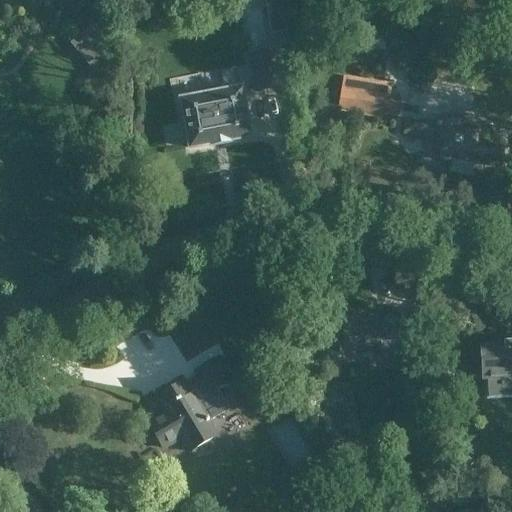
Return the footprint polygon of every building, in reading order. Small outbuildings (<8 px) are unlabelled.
[(135,10),(116,13),(118,29),(138,26),(135,10)] [(71,44),(95,73),(107,63),(92,46),(103,36),(93,25),(71,44)] [(255,92),(281,87),(274,52),(248,57),(255,92)] [(345,76),(340,109),(361,113),(396,119),(400,99),(389,97),(391,84),(345,76)] [(210,145),(211,146),(229,143),(228,142),(249,138),(240,90),(219,94),(218,89),(201,92),(202,97),(181,101),(190,149),(210,145)] [(403,134),(438,140),(435,157),(504,168),(507,149),(477,144),(479,129),(459,126),(460,121),(442,118),(440,126),(406,120),(403,134)] [(346,313),(342,345),(391,352),(396,320),(346,313)] [(511,344),(481,346),(483,379),(486,379),(486,381),(502,380),(503,395),(511,394),(511,344)] [(212,419),(211,419),(230,407),(219,388),(235,379),(222,356),(198,370),(201,376),(188,383),(187,380),(161,396),(170,412),(152,423),(166,447),(185,436),(193,450),(219,434),(210,420),(212,419)] [(46,398),(37,385),(27,392),(36,405),(46,398)] [(325,385),(312,390),(316,401),(329,395),(325,385)]
